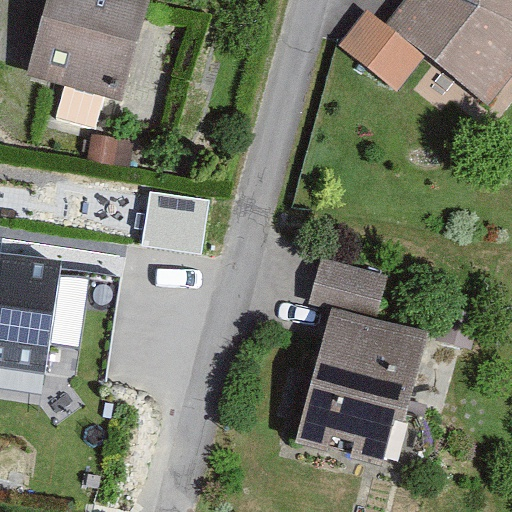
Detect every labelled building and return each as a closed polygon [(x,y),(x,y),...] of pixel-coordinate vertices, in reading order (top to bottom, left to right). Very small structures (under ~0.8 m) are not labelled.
[(52,0),(30,88),(126,112),(154,0),(52,0)] [(511,0),(404,0),(386,24),(490,106),(511,77),(511,0)] [(386,24),(368,9),(339,45),(397,91),(425,56),(386,24)] [(41,255),(0,249),(0,371),(26,375),(41,255)] [(396,274),(324,256),(315,294),(386,312),(396,274)] [(433,333),(342,308),(308,432),(386,453),(396,415),(410,419),(433,333)]
